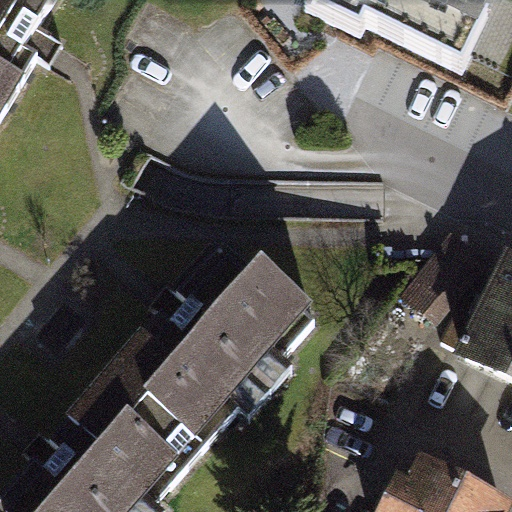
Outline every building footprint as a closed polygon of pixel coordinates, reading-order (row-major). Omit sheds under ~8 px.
[(0,0),(0,154),(60,65),(99,6),(89,0),(0,0)] [(312,0),(311,3),(452,72),(487,0),(312,0)] [(452,243),(404,306),(434,329),(482,266),(452,243)] [(231,256),(0,511),(159,511),(319,334),(231,256)] [(511,281),(466,378),(511,400),(511,281)] [(504,511),(505,511),(423,472),(410,497),(396,490),(385,511),(504,511)]
